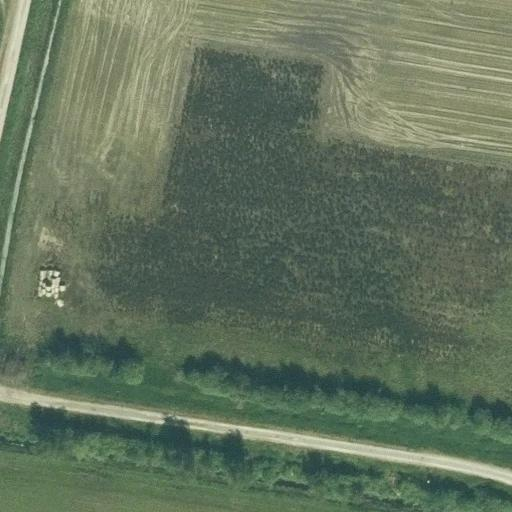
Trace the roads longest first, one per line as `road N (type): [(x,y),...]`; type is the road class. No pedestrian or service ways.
road 1 (track): [(511,470),(0,384)]
road 2 (track): [(0,129),(30,0)]
